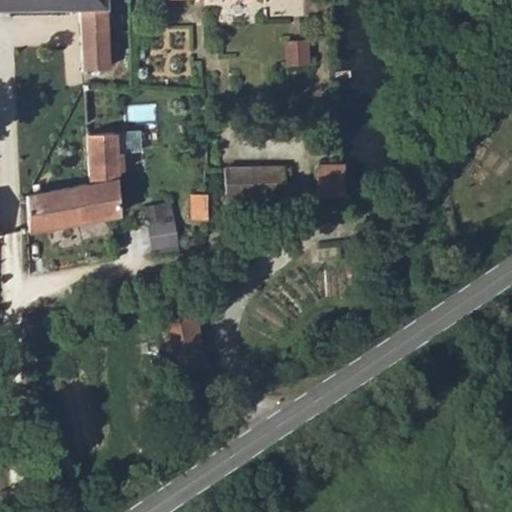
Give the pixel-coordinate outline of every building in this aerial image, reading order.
[(65,0),(0,0),(0,9),(65,7),(65,0)] [(93,20),(92,0),(65,0),(65,7),(67,21),(93,20)] [(95,69),(93,20),(67,21),(69,71),(95,69)] [(305,35),(282,37),(283,62),(306,61),(305,35)] [(75,186),(15,192),(20,228),(103,218),(98,157),(123,156),(122,136),(97,138),(74,139),(75,186)] [(297,196),(329,195),(328,166),(297,166),(297,196)] [(208,198),(278,195),(279,183),(266,183),(266,169),(210,168),(208,198)] [(195,315),(161,322),(171,376),(205,368),(195,315)]
